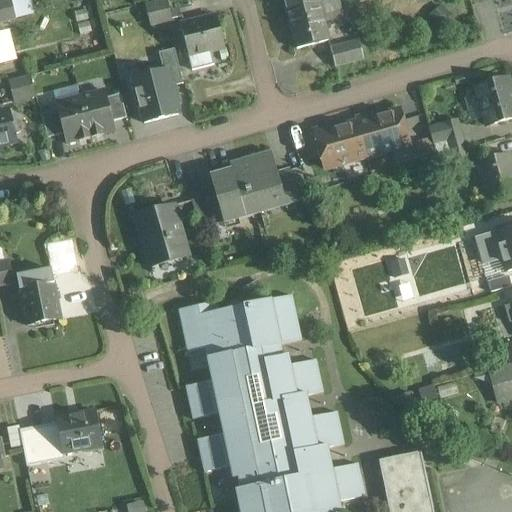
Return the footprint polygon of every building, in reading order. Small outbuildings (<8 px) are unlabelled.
[(10,0),(0,2),(0,24),(15,20),(10,0)] [(316,0),(283,0),(286,12),(318,4),(316,0)] [(334,0),(318,4),(286,12),(296,51),(328,43),(321,17),(341,12),(337,0),(334,0)] [(166,2),(145,8),(150,27),(171,22),(166,2)] [(511,31),(511,10),(498,15),(505,34),(511,31)] [(216,18),(180,27),(192,72),(213,67),(210,54),(224,50),(216,18)] [(358,43),(329,50),(334,68),(363,61),(358,43)] [(132,80),(144,125),(178,116),(166,71),(132,80)] [(30,78),(9,84),(14,104),(35,98),(30,78)] [(511,95),(508,80),(476,89),(486,127),(511,120),(511,95)] [(104,92),(80,99),(91,140),(103,137),(102,136),(114,132),(112,123),(106,99),(104,92)] [(120,95),(106,99),(112,123),(126,119),(120,95)] [(80,99),(55,105),(57,112),(63,135),(66,145),(78,142),(78,143),(91,140),(80,99)] [(8,112),(0,113),(0,147),(16,144),(8,112)] [(57,112),(41,116),(47,140),(63,135),(57,112)] [(409,146),(399,112),(369,120),(375,140),(362,144),(367,158),(409,146)] [(368,116),(355,120),(356,124),(362,144),(375,140),(369,120),(368,116)] [(456,122),(428,130),(432,145),(447,141),(451,155),(465,151),(456,122)] [(356,124),(328,132),(334,152),(320,156),(324,170),(367,158),(362,144),(356,124)] [(327,128),(313,132),(320,156),(334,152),(328,132),(327,128)] [(465,151),(451,155),(455,169),(469,166),(465,151)] [(231,171),(244,219),(298,204),(295,193),(289,172),(276,176),(270,154),(239,162),(240,168),(231,171)] [(455,169),(451,155),(423,163),(427,177),(455,169)] [(511,167),(509,156),(477,165),(488,203),(511,196),(511,167)] [(300,169),(289,172),(295,193),(306,190),(300,169)] [(223,225),(244,219),(231,171),(210,177),(215,197),(223,223),(223,225)] [(215,197),(204,200),(212,227),(223,223),(215,197)] [(203,198),(191,202),(199,231),(212,227),(204,200),(203,198)] [(173,207),(135,218),(150,269),(187,258),(173,207)] [(511,229),(495,234),(506,272),(511,270),(511,229)] [(9,263),(0,264),(0,286),(13,284),(9,263)] [(50,272),(17,279),(27,327),(60,321),(50,272)] [(508,278),(488,284),(490,294),(511,288),(508,278)] [(259,283),(245,290),(251,301),(264,294),(259,283)] [(432,511),(420,454),(379,463),(388,511),(340,511),(339,504),(364,498),(357,465),(332,471),(328,450),(344,447),(336,414),(311,419),(307,398),(323,394),(315,361),(289,367),(287,357),(283,358),(280,347),(301,342),(291,297),(218,313),(228,358),(206,363),(211,382),(185,388),(193,421),(218,415),(222,436),(197,441),(204,474),(230,469),(232,480),(237,479),(239,491),(235,492),(239,511),(432,511)] [(216,303),(178,312),(187,354),(204,351),(206,363),(228,358),(218,313),(216,303)] [(511,364),(510,365),(488,372),(497,404),(511,400),(511,364)] [(93,413),(58,420),(65,454),(86,450),(86,452),(101,450),(93,413)] [(47,457),(27,461),(31,482),(51,478),(47,457)]
